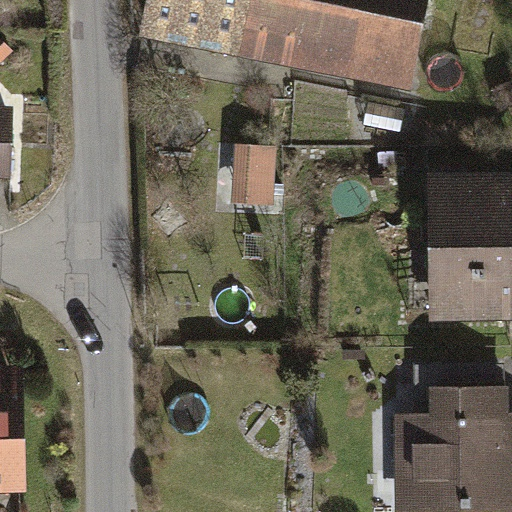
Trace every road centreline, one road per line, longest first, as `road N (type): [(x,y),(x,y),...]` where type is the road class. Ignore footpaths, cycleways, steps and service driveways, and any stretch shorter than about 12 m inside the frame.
road 1 (residential): [(94,0),(102,263)]
road 2 (residential): [(102,263),(108,511)]
